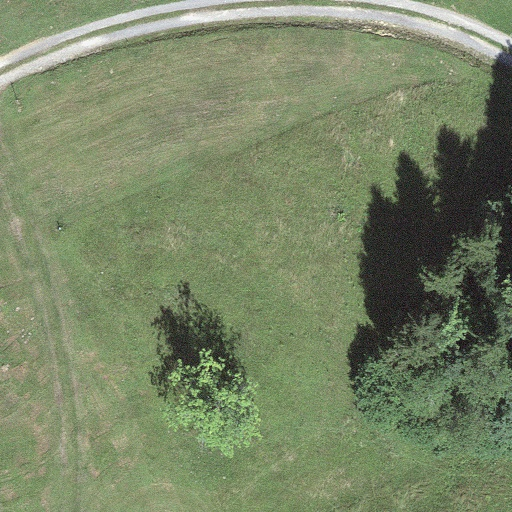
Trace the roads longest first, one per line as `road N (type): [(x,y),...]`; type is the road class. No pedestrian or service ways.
road 1 (track): [(511,52),(428,17),(267,6),(162,20),(0,78)]
road 2 (track): [(0,120),(78,371),(77,511)]
